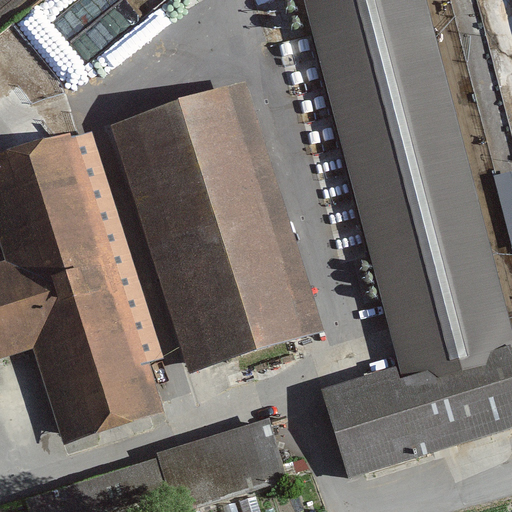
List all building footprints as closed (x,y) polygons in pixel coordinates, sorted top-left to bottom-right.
[(69,6),(56,16),(90,62),(162,9),(155,8),(166,0),(124,0),(114,8),(69,6)] [(511,336),(511,306),(428,0),(306,0),(406,365),(511,336)] [(304,339),(237,86),(115,118),(182,371),(304,339)] [(0,265),(0,360),(24,355),(47,441),(158,412),(84,134),(0,156),(0,264),(0,266),(0,265)] [(511,336),(406,365),(326,387),(350,476),(511,432),(511,336)] [(264,419),(20,506),(22,511),(109,511),(193,482),(202,506),(284,477),(264,419)]
